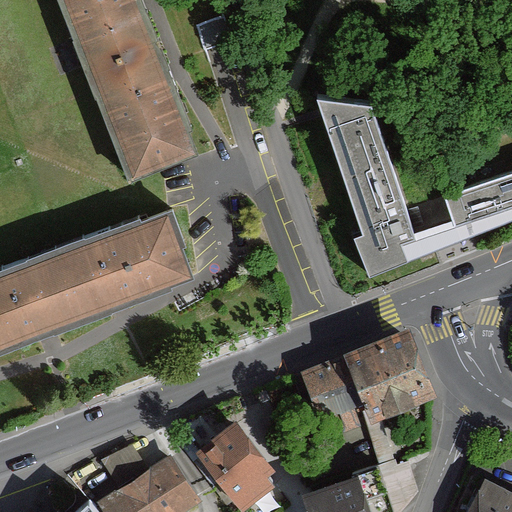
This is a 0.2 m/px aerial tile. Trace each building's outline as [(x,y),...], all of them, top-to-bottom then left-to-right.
[(61,0),(87,66),(160,38),(144,0),(61,0)] [(201,30),(208,48),(233,39),(227,21),(201,30)] [(192,125),(160,38),(87,66),(130,174),(197,148),(187,127),(192,125)] [(377,104),(323,97),(369,233),(360,236),(374,274),(411,260),(406,244),(421,238),(419,230),(377,104)] [(511,172),(449,194),(456,217),(458,223),(511,206),(511,172)] [(456,217),(419,230),(421,238),(406,244),(411,260),(511,221),(511,206),(458,223),(456,217)] [(192,272),(168,210),(142,220),(140,215),(57,246),(84,319),(171,284),(169,280),(192,272)] [(0,349),(84,319),(57,246),(0,266),(0,349)] [(366,399),(367,402),(425,380),(408,338),(401,335),(350,355),(366,399)] [(353,403),(366,399),(350,355),(309,370),(328,413),(336,410),(353,403)] [(359,421),(353,403),(336,410),(342,428),(359,421)] [(381,472),(397,466),(377,409),(371,412),(369,407),(365,410),(382,462),(379,464),(381,472)] [(267,465),(235,425),(201,451),(242,504),(273,479),(265,467),(267,465)] [(137,439),(107,454),(119,478),(149,463),(137,439)] [(108,511),(173,511),(197,497),(171,458),(103,503),(108,511)] [(397,466),(381,472),(387,489),(395,511),(399,511),(417,491),(408,462),(397,466)] [(369,511),(363,496),(387,489),(381,472),(379,464),(355,473),(357,477),(310,494),(316,511),(369,511)] [(472,506),(469,511),(511,511),(511,492),(482,477),(468,504),(472,506)] [(57,511),(102,511),(91,499),(75,511),(61,511),(58,510),(57,511)]
